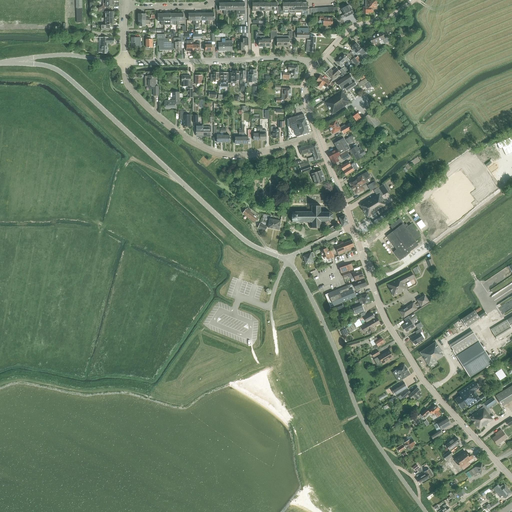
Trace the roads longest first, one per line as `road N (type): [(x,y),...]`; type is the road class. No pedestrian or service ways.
road 1 (tertiary): [(286,260),(245,241),(58,69),(1,63)]
road 2 (tertiary): [(511,478),(394,336),(353,225)]
road 3 (unclassified): [(286,260),(321,318),(365,426),(425,511)]
road 4 (residential): [(317,135),(256,154),(215,153),(142,103),(125,82),(124,61)]
road 5 (residential): [(315,65),(289,58),(124,61)]
road 6 (tertiary): [(315,65),(349,29),(412,0)]
